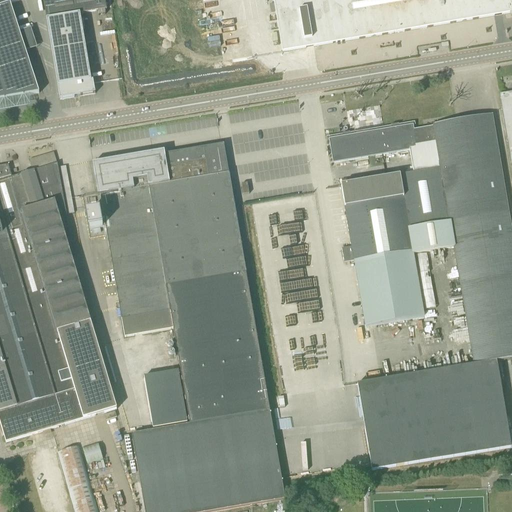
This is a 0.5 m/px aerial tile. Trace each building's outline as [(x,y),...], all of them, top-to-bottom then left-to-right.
[(0,0),(0,100),(39,94),(10,5),(24,0),(0,0)] [(91,82),(80,15),(106,11),(106,10),(104,0),(42,0),(46,21),(60,101),(95,95),(93,81),(91,82)] [(511,0),(273,0),(282,53),(468,21),(511,13),(511,0)] [(511,93),(506,95),(499,96),(511,170),(511,93)] [(433,126),(433,128),(436,144),(440,169),(450,224),(454,248),(474,366),(496,362),(511,359),(511,235),(492,116),(433,126)] [(346,134),(341,135),(342,138),(329,140),(333,164),(417,150),(416,147),(436,144),(433,128),(414,131),(413,126),(347,137),(346,134)] [(98,197),(100,196),(103,213),(87,216),(90,230),(105,227),(121,321),(170,312),(189,426),(132,436),(145,511),(218,511),(285,501),(273,431),(272,425),(229,174),(228,174),(223,146),(93,168),(98,197)] [(53,153),(29,160),(32,171),(56,164),(53,153)] [(0,424),(6,443),(34,435),(116,410),(91,324),(71,256),(75,255),(68,229),(64,206),(60,174),(57,165),(12,178),(8,166),(0,167),(0,424)] [(405,211),(409,231),(450,224),(440,169),(399,176),(402,193),(405,211)] [(402,193),(399,176),(341,186),(344,203),(402,193)] [(424,318),(413,256),(412,253),(409,231),(405,211),(402,193),(344,203),(351,248),(342,250),(344,264),(354,262),(365,328),(375,326),(424,318)] [(257,212),(266,312),(287,310),(283,265),(276,266),(275,252),(281,252),(280,240),(285,239),(284,230),(298,228),(300,250),(319,249),(314,197),(247,204),(248,212),(257,212)] [(413,256),(454,248),(450,224),(409,231),(412,253),(413,256)] [(274,328),(282,391),(306,388),(304,374),(308,374),(307,361),(294,362),(291,334),(279,335),(278,327),(274,328)] [(511,448),(496,362),(474,366),(357,385),(372,471),(511,448)] [(144,378),(153,430),(187,424),(178,372),(144,378)] [(279,399),(280,417),(289,416),(288,398),(279,399)] [(106,421),(114,419),(117,418),(115,412),(105,415),(106,421)] [(103,461),(97,443),(82,448),(87,466),(103,461)] [(97,511),(79,447),(59,453),(57,454),(74,511),(97,511)]
